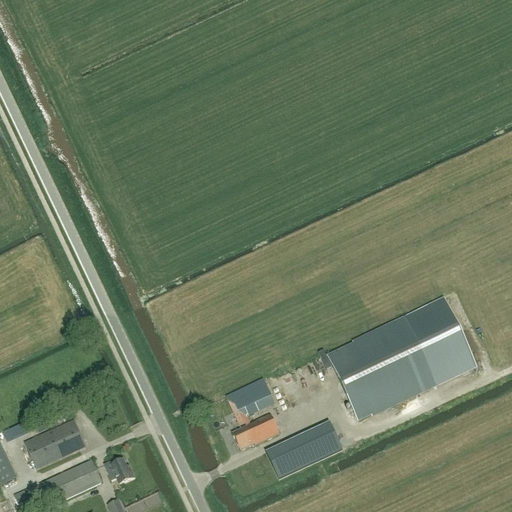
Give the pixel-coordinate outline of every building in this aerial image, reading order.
[(358,423),(436,386),(405,321),(327,358),(358,423)] [(298,378),(285,381),(293,414),(306,411),(298,378)] [(254,447),(279,435),(270,416),(250,426),(247,418),(269,407),(268,405),(274,402),(263,381),(226,398),(237,423),(238,423),(242,430),(232,435),(240,452),(254,446),(254,447)] [(73,422),(24,445),(36,471),(86,449),(73,422)] [(294,439),(267,452),(268,455),(280,479),(307,466),(294,439)] [(0,461),(0,462),(9,457),(4,451),(0,453),(0,461)] [(20,511),(40,511),(102,484),(92,462),(14,498),(20,511)] [(123,462),(112,467),(110,464),(104,466),(112,483),(117,481),(119,487),(134,480),(130,470),(128,472),(123,462)] [(123,511),(119,502),(107,507),(109,511),(123,511)]
